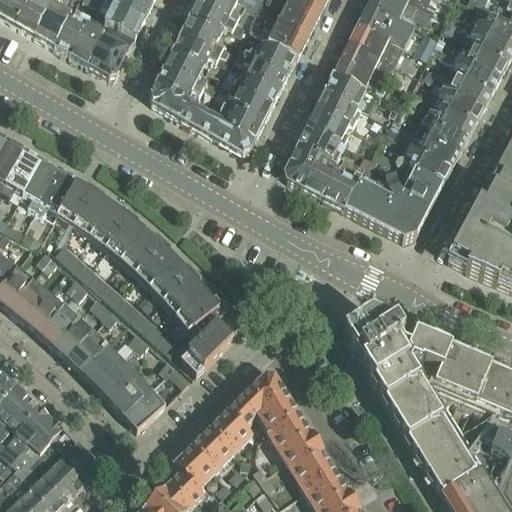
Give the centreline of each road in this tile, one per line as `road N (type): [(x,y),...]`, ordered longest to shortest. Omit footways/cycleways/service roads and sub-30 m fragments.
road 1 (residential): [(351,0),(241,218)]
road 2 (residential): [(405,302),(511,101)]
road 3 (residential): [(271,348),(373,511)]
road 4 (residential): [(138,472),(0,352)]
road 5 (residential): [(138,472),(271,348)]
road 6 (tertiary): [(241,218),(99,138)]
road 7 (residential): [(99,138),(170,0)]
